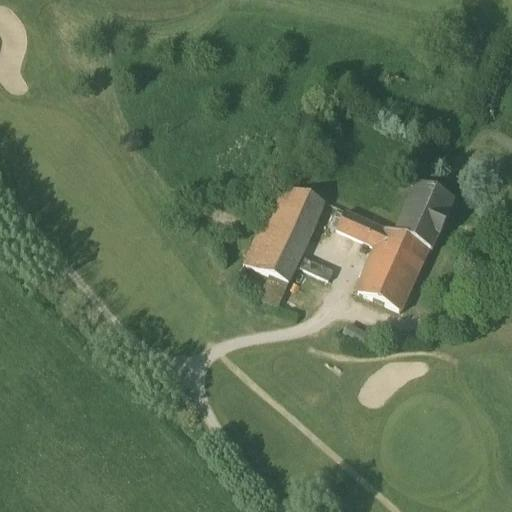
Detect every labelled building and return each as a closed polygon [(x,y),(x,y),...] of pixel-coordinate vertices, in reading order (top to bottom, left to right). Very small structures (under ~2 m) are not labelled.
[(511,79),(500,106),(511,110),(511,79)] [(279,189),(243,270),(269,282),(288,290),(324,209),(279,189)] [(456,211),(418,195),(396,246),(429,262),(434,264),(440,250),(443,251),(452,229),(449,228),(456,211)] [(396,246),(348,223),(339,242),(378,261),(359,305),(401,325),(429,262),(396,246)] [(288,290),(269,282),(257,307),(276,316),(288,290)]
